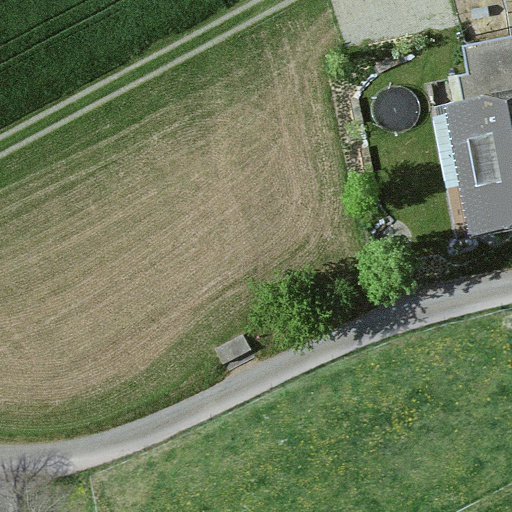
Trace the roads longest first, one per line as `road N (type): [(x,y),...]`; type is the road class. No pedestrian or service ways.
road 1 (track): [(0,463),(64,456),(151,427),(374,328),(511,289)]
road 2 (track): [(0,148),(278,0)]
